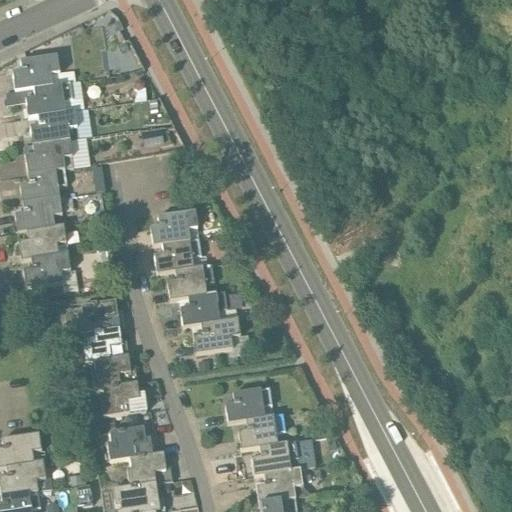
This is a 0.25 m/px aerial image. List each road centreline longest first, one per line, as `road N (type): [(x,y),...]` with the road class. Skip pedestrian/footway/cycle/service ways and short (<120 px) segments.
road 1 (tertiary): [(424,511),(156,0)]
road 2 (residential): [(208,511),(133,296),(108,167)]
